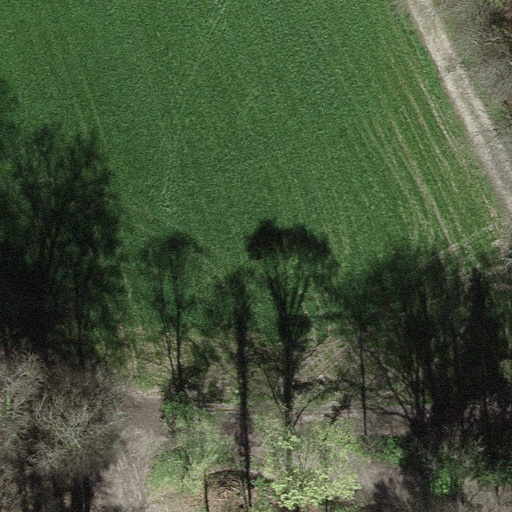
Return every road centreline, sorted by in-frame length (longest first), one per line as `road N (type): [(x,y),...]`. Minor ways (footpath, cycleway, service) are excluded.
road 1 (track): [(511,402),(393,419),(239,417),(0,370)]
road 2 (track): [(511,508),(313,455),(239,417)]
road 3 (track): [(426,0),(511,180)]
road 4 (track): [(118,511),(80,383)]
